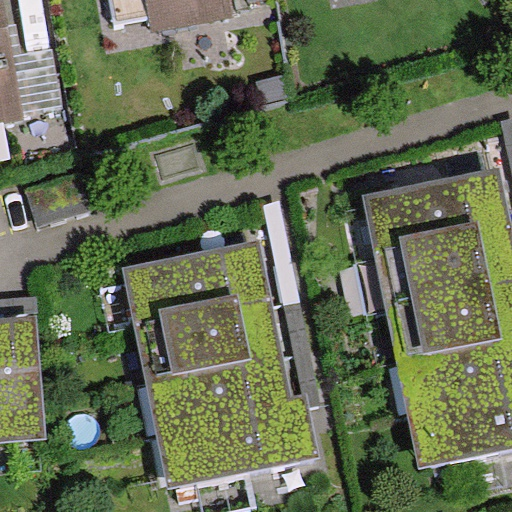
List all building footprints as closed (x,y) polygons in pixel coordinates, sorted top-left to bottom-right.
[(0,0),(0,118),(24,114),(3,0),(0,0)] [(143,0),(150,30),(239,13),(236,0),(143,0)] [(497,172),(367,200),(425,465),(511,446),(511,240),(502,193),(497,172)] [(262,241),(131,269),(178,486),(325,455),(312,396),(296,399),(289,368),(278,316),(266,262),(262,241)] [(0,442),(48,439),(37,314),(1,317),(0,317),(0,442)]
